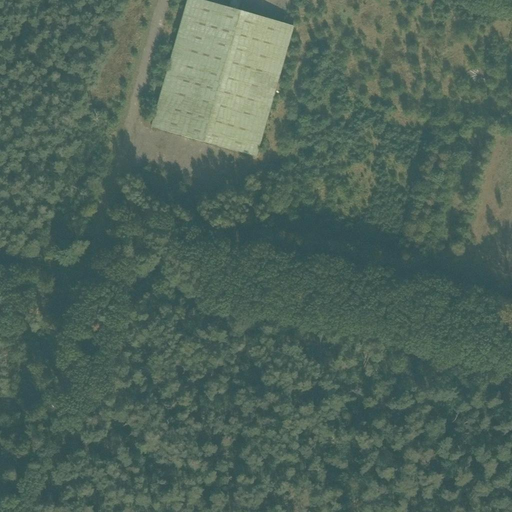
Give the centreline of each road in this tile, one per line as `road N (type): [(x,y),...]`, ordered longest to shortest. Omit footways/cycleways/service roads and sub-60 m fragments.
road 1 (track): [(0,480),(83,283)]
road 2 (track): [(398,346),(327,511)]
